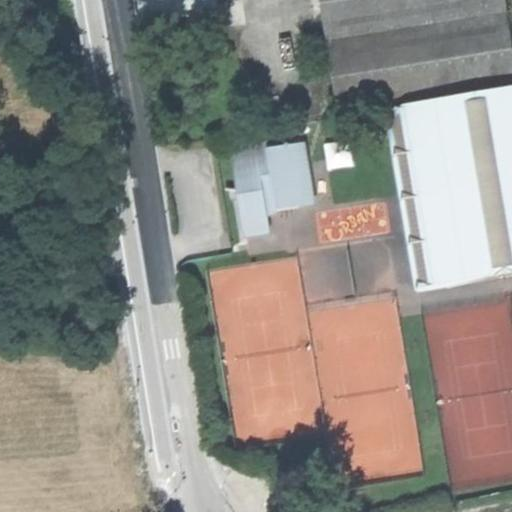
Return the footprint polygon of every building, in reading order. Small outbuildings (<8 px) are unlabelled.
[(218,0),(138,0),(142,22),(220,8),(218,0)] [(511,19),(509,0),(323,0),(343,119),(395,111),(511,93),(511,19)] [(422,295),(511,280),(511,93),(395,111),(422,295)] [(332,167),(355,165),(353,141),(329,144),(332,167)] [(241,238),(266,234),(263,214),(261,204),(273,202),(274,212),(289,210),(294,203),(298,194),(303,174),(298,145),(262,151),(262,144),(249,146),(250,153),(228,156),(234,192),(244,191),(246,201),(235,202),(241,238)] [(227,150),(228,156),(250,153),(249,146),(227,150)] [(309,206),(303,174),(298,194),(294,203),(289,210),(309,206)] [(234,192),(235,202),(246,201),(244,191),(234,192)] [(263,214),(274,212),(273,202),(261,204),(263,214)]
